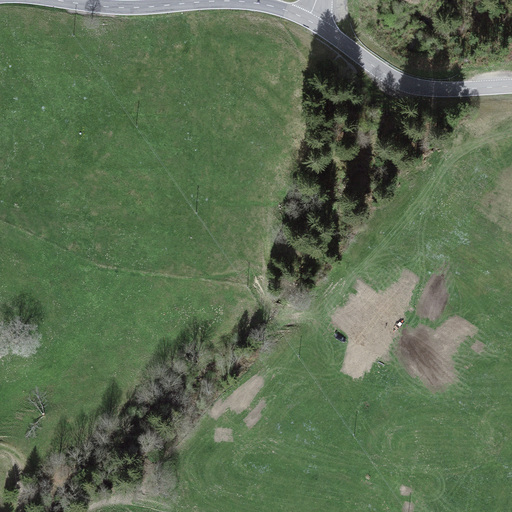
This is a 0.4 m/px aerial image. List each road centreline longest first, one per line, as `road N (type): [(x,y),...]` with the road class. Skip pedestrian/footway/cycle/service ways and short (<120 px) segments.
road 1 (secondary): [(56,0),(118,7),(245,1),(307,19)]
road 2 (secondary): [(307,19),(405,84),(511,85)]
